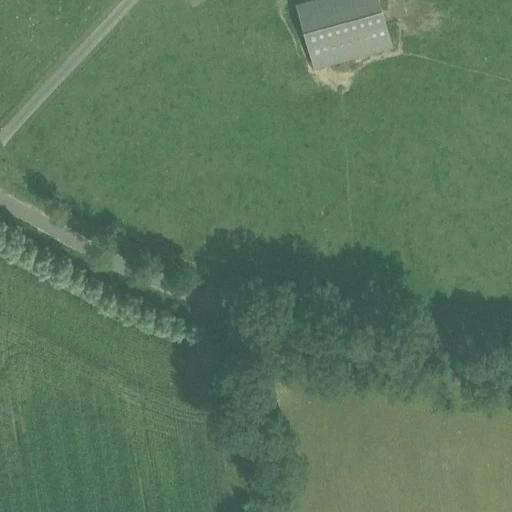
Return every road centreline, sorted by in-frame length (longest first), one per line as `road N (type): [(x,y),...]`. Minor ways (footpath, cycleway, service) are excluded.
road 1 (unclassified): [(511,357),(282,315),(183,288),(80,244),(0,197)]
road 2 (unknown): [(0,150),(15,124),(137,0)]
